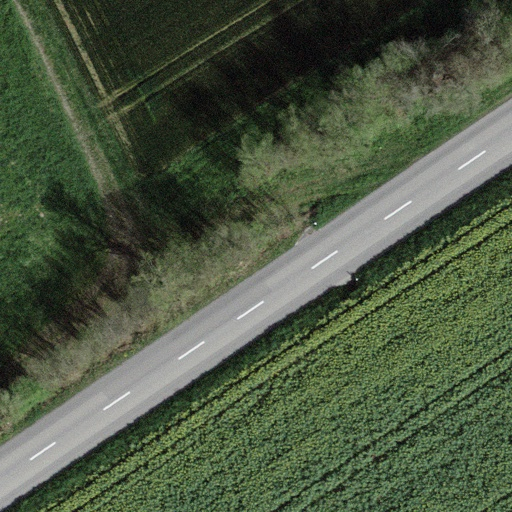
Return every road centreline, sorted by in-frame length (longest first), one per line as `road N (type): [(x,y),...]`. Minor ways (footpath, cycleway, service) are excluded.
road 1 (tertiary): [(511,135),(0,481)]
road 2 (track): [(19,0),(122,217),(125,265),(99,310),(0,392)]
road 3 (track): [(122,217),(222,191),(441,183)]
